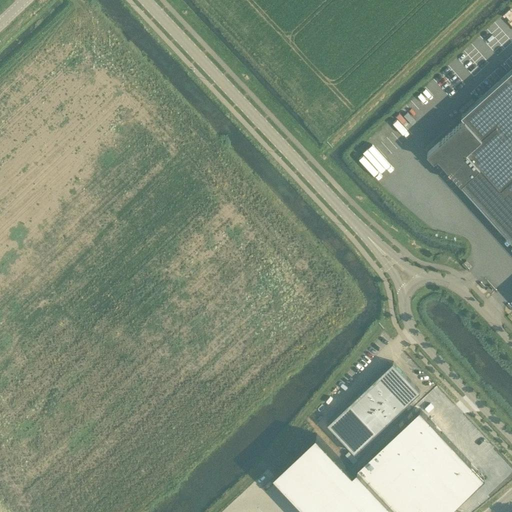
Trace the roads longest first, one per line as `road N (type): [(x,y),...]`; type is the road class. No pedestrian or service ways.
road 1 (unknown): [(487,302),(503,284),(492,253),(405,146),(416,120),(492,41)]
road 2 (tertiary): [(143,0),(369,239)]
road 3 (tertiary): [(403,303),(421,342),(511,437)]
